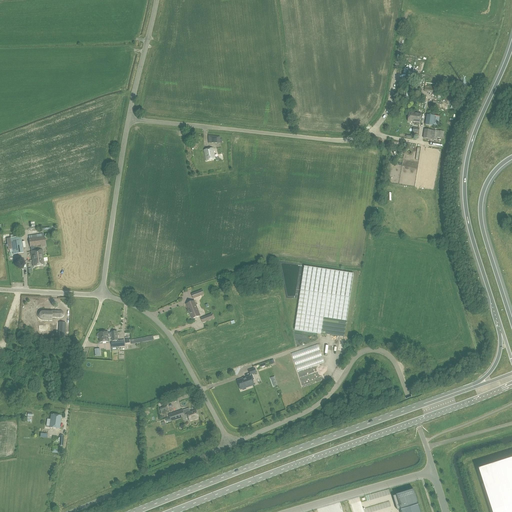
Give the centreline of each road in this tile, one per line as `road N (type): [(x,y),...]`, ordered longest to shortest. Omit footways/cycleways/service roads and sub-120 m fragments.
road 1 (unclassified): [(128,119),(357,139),(386,108),(404,19)]
road 2 (primary): [(173,511),(511,384)]
road 3 (primary): [(468,388),(139,511)]
road 4 (motorway): [(511,44),(475,129),(464,178),(468,225),(499,328)]
road 5 (unclassified): [(230,443),(318,404),(365,350),(393,360),(407,397)]
road 6 (unclassified): [(230,443),(155,319),(102,293)]
road 7 (motorway): [(511,321),(479,213),(485,183),(511,157)]
road 8 (unclassified): [(102,293),(128,119)]
road 9 (unclassified): [(69,511),(230,443)]
road 10 (unclassified): [(432,468),(285,511)]
road 11 (unclassified): [(128,119),(157,0)]
